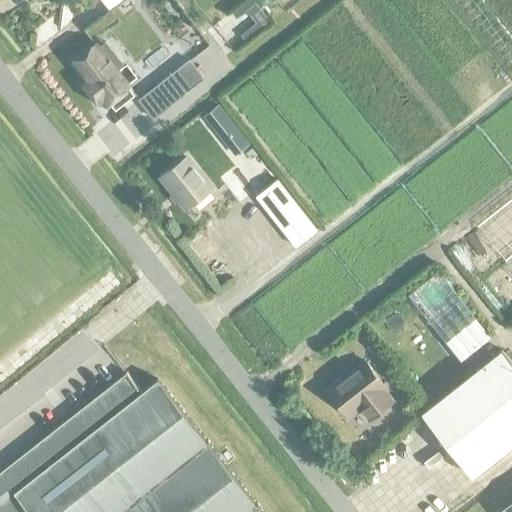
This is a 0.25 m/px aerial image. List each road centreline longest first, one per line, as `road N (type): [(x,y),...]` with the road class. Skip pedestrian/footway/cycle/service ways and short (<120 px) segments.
road 1 (unclassified): [(347,511),(0,79)]
road 2 (track): [(129,119),(160,125),(314,0)]
road 3 (track): [(0,374),(107,284)]
